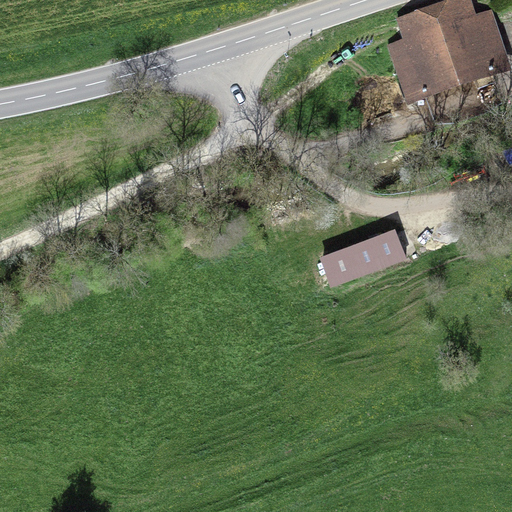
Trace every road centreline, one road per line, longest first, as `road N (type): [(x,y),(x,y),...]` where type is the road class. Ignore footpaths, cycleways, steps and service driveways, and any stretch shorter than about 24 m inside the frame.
road 1 (tertiary): [(367,0),(87,85),(0,103)]
road 2 (track): [(0,255),(164,177),(251,120)]
